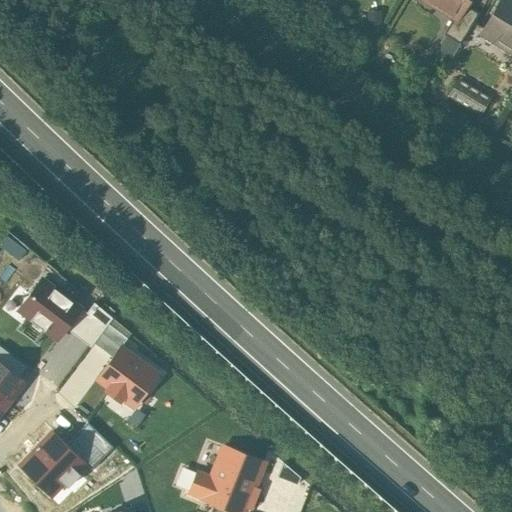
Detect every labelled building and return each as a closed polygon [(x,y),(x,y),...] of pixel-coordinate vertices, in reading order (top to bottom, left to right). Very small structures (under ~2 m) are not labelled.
[(466,0),(432,0),(431,3),(456,17),(466,0)] [(511,0),(499,0),(482,30),(493,36),(494,44),(504,50),(511,47),(511,0)] [(456,17),(453,16),(443,33),(459,43),(478,12),(464,4),(456,17)] [(487,97),(457,79),(448,95),(478,112),(487,97)] [(65,327),(80,307),(42,279),(18,310),(30,319),(30,320),(43,330),(44,329),(56,338),(65,327)] [(80,307),(65,327),(90,346),(93,343),(108,323),(112,318),(93,302),(86,312),(80,307)] [(108,323),(93,343),(112,357),(120,346),(127,338),(108,323)] [(0,363),(17,377),(26,366),(0,346),(0,363)] [(158,374),(120,346),(112,357),(96,378),(109,388),(106,391),(118,400),(121,397),(133,406),(158,374)] [(0,363),(0,401),(5,405),(23,382),(17,377),(0,363)] [(87,422),(65,445),(85,464),(90,469),(112,447),(87,422)] [(77,473),(85,464),(65,445),(52,432),(20,464),(52,495),(64,483),(66,486),(78,474),(77,473)] [(224,511),(241,511),(258,462),(221,449),(211,479),(197,474),(189,498),(203,503),(202,505),(224,511)]
